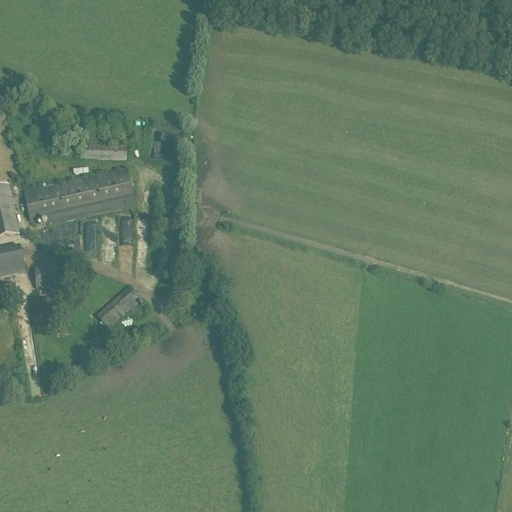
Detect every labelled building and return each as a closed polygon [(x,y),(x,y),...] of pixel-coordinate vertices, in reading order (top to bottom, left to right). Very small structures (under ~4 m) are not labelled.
[(0,104),(8,105),(8,94),(0,93),(0,104)] [(111,160),(126,160),(127,148),(81,146),(81,158),(111,160)] [(128,170),(24,192),(31,224),(48,220),(49,227),(136,208),(128,170)] [(0,238),(19,234),(9,186),(0,187),(0,238)] [(146,186),(141,189),(147,199),(152,196),(146,186)] [(137,192),(143,203),(147,201),(141,190),(137,192)] [(119,217),(118,260),(127,260),(128,217),(119,217)] [(92,232),(93,224),(84,224),(83,232),(92,232)] [(93,234),(80,233),(79,246),(92,246),(93,234)] [(20,246),(0,250),(0,278),(26,273),(20,246)] [(62,267),(34,269),(36,290),(68,288),(67,273),(62,273),(62,267)] [(130,288),(97,317),(109,330),(130,312),(134,316),(139,312),(137,310),(138,309),(136,306),(142,301),(130,288)] [(58,298),(37,300),(39,321),(49,320),(49,317),(56,316),(56,319),(67,318),(66,315),(73,314),(72,301),(65,302),(58,302),(58,298)]
